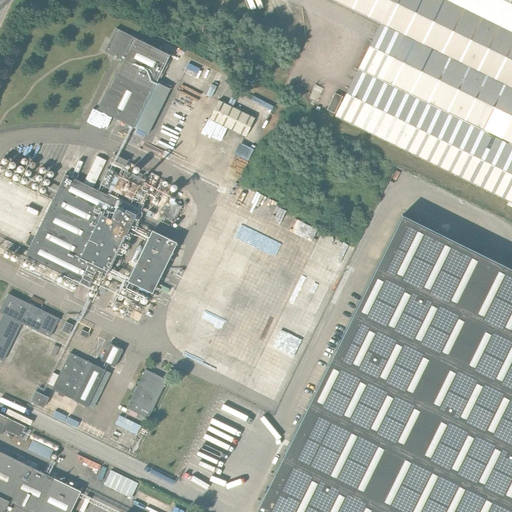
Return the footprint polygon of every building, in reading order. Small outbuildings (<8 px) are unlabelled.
[(511,0),(332,0),(380,23),(335,116),(511,202),(511,0)] [(105,53),(121,61),(133,37),(117,29),(105,53)] [(133,37),(129,45),(121,61),(97,110),(134,127),(152,90),(165,63),(169,55),(133,37)] [(327,110),(334,114),(342,97),(335,93),(327,110)] [(209,119),(245,137),(255,118),(218,100),(209,119)] [(249,160),(255,145),(241,139),(235,154),(249,160)] [(110,162),(124,168),(127,161),(114,154),(110,162)] [(93,188),(106,161),(97,156),(84,183),(93,188)] [(113,190),(132,200),(139,186),(137,185),(140,179),(125,171),(122,177),(120,176),(113,190)] [(107,274),(138,210),(93,188),(84,184),(65,174),(25,256),(89,288),(97,270),(107,274)] [(166,217),(174,222),(182,207),(173,203),(166,217)] [(511,511),(511,260),(406,209),(257,510),(260,511),(511,511)] [(152,230),(127,281),(152,293),(177,243),(152,230)] [(66,322),(61,331),(68,334),(72,325),(66,322)] [(79,335),(87,339),(90,334),(82,330),(79,335)] [(44,338),(40,336),(36,343),(41,345),(44,338)] [(109,343),(101,361),(114,367),(123,350),(109,343)] [(60,347),(56,346),(51,355),(55,357),(60,347)] [(70,353),(51,390),(87,407),(105,371),(70,353)] [(126,408),(148,419),(167,380),(145,369),(137,387),(134,385),(132,390),(134,391),(126,408)] [(54,383),(59,373),(54,371),(50,381),(54,383)] [(33,402),(46,409),(51,398),(37,392),(33,402)] [(55,410),(53,415),(64,421),(66,416),(67,415),(55,410)] [(26,429),(27,427),(9,418),(0,413),(0,426),(4,429),(22,438),(26,429)] [(139,433),(143,423),(119,415),(116,425),(139,433)] [(68,417),(65,422),(77,427),(79,422),(68,416),(68,417)] [(32,439),(29,450),(52,455),(54,445),(32,439)] [(0,511),(70,511),(81,491),(0,451),(0,511)] [(112,469),(105,485),(133,496),(140,480),(112,469)]
